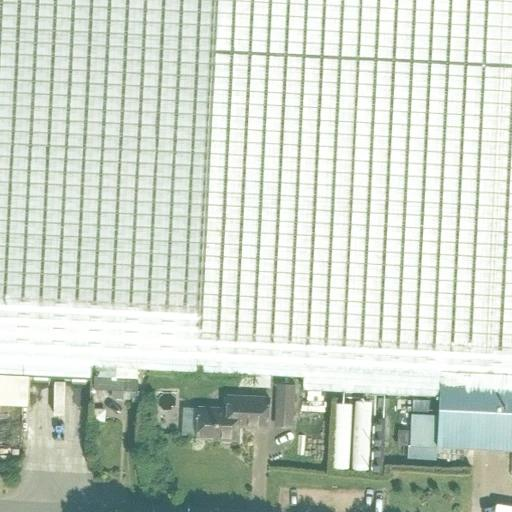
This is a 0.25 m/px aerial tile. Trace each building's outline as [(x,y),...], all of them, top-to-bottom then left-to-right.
[(304,377),(303,390),(440,396),(441,372),(511,375),(511,0),(0,0),(0,374),(22,376),(23,363),(92,367),(304,377)] [(23,363),(22,376),(0,374),(0,404),(29,406),(29,402),(30,376),(91,379),(92,367),(23,363)] [(411,414),(410,446),(511,450),(511,375),(441,372),(440,396),(439,416),(411,414)] [(294,384),(276,383),(275,405),(293,406),(294,384)] [(228,409),(199,408),(183,407),(182,436),(198,436),(214,437),(214,440),(239,441),(239,427),(268,428),(269,398),(228,396),(228,409)] [(377,406),(388,407),(389,398),(378,398),(377,406)] [(370,400),(337,399),(336,466),(369,467),(370,400)] [(428,413),(429,401),(397,400),(397,411),(428,413)] [(383,473),(385,419),(375,418),(373,472),(383,473)] [(408,446),(409,431),(398,430),(397,445),(408,446)]
